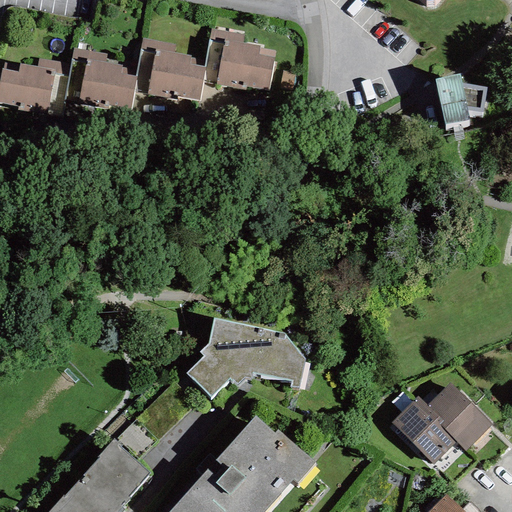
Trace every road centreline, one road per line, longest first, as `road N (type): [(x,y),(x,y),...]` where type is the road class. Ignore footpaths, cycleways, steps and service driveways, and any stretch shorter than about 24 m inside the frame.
road 1 (track): [(5,511),(126,397),(114,297),(177,293),(246,245),(329,156),(381,119)]
road 2 (residential): [(258,115),(0,136)]
